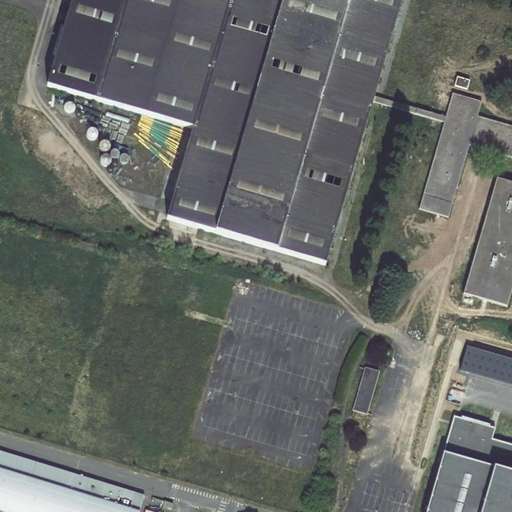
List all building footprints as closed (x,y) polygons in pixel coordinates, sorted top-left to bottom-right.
[(377,92),(404,0),(74,0),(49,84),(194,128),(168,217),(200,227),(327,265),(375,102),(445,123),(420,209),(450,218),(472,146),(511,157),(511,180),(498,176),(463,293),(509,306),(511,295),(511,125),(480,115),(484,102),(453,93),(447,113),(377,92)] [(468,86),(469,78),(457,77),(456,84),(468,86)] [(130,261),(100,386),(131,393),(161,269),(130,261)] [(185,408),(215,283),(184,276),(154,401),(185,408)] [(511,357),(468,345),(461,369),(511,383),(511,357)] [(364,365),(351,409),(368,414),(381,370),(364,365)] [(423,511),(511,511),(511,471),(510,471),(511,465),(511,443),(490,438),(493,427),(487,426),(459,417),(452,415),(423,511)] [(296,508),(305,477),(197,448),(189,479),(296,508)] [(136,511),(141,496),(0,453),(0,511),(3,511),(136,511)] [(174,504),(165,501),(163,506),(173,509),(174,504)]
